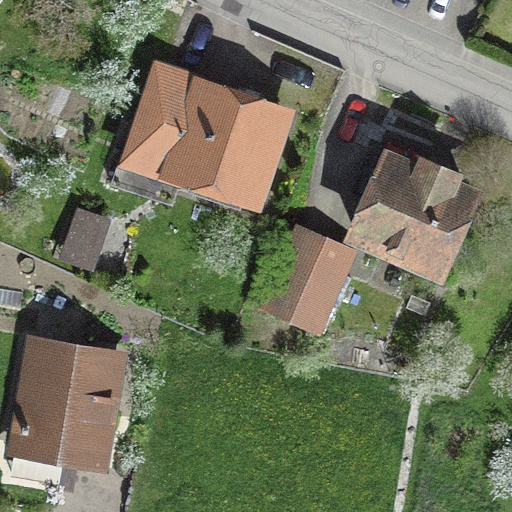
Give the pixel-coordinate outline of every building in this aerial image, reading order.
[(280,118),(159,76),(129,163),(251,204),(280,118)] [(418,165),(413,175),(385,163),(352,237),(434,273),(466,199),(449,191),(453,181),(418,165)] [(88,265),(101,227),(77,218),(63,256),(88,265)] [(314,330),(346,257),(295,234),(263,307),(314,330)] [(30,347),(9,477),(54,485),(58,459),(97,466),(114,361),(30,347)]
